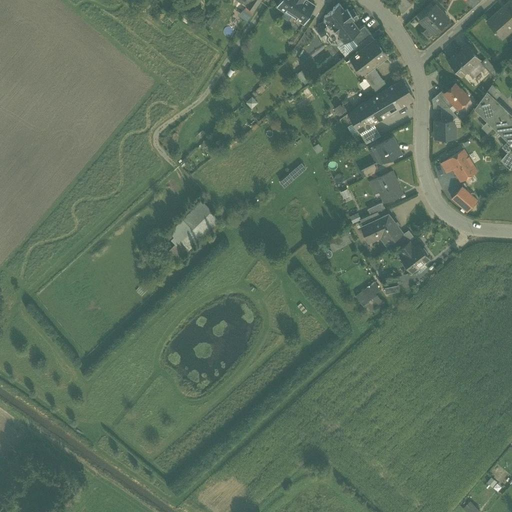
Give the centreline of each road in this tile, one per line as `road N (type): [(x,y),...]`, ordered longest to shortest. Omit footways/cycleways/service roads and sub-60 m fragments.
road 1 (residential): [(511,232),(463,225),(434,200),(423,169),(415,67)]
road 2 (track): [(266,0),(202,97),(156,134),(156,146),(176,168)]
